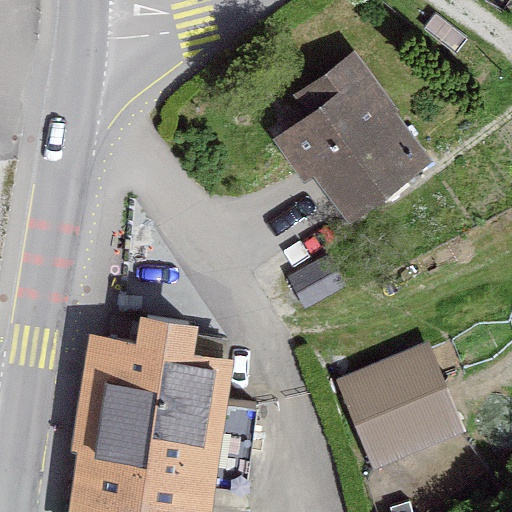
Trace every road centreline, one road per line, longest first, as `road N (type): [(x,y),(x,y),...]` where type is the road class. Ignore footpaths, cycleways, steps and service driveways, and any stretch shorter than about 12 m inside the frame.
road 1 (tertiary): [(82,37),(24,432)]
road 2 (residential): [(82,37),(198,27),(252,0)]
